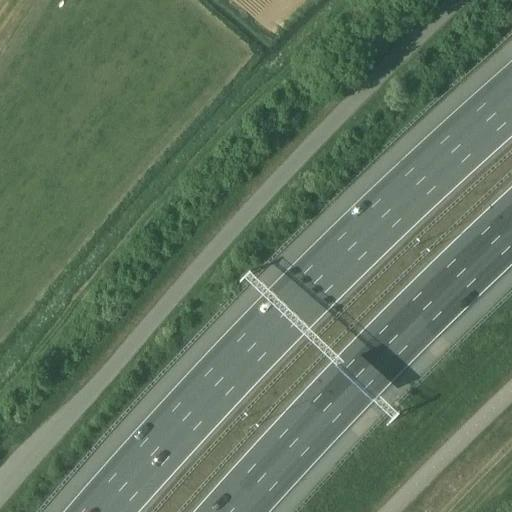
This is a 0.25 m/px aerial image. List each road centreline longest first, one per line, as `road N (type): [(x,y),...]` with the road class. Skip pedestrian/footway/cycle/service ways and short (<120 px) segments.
road 1 (unclassified): [(452,0),(311,143),(0,495)]
road 2 (motorway): [(511,99),(294,297),(103,511)]
road 3 (motorway): [(229,511),(393,336),(511,226)]
